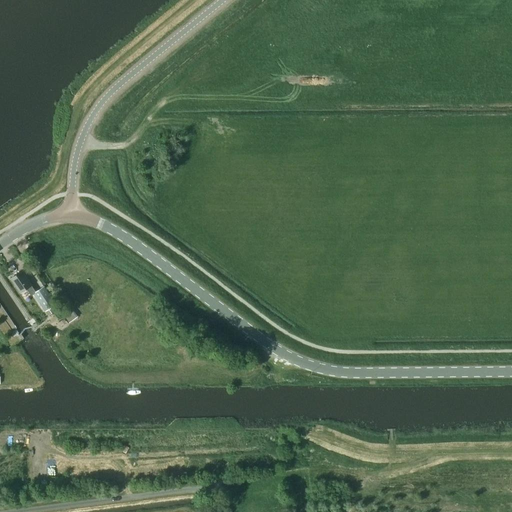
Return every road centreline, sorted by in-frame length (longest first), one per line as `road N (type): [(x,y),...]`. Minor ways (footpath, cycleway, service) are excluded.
road 1 (tertiary): [(511,372),(351,374),(301,362),(102,224),(70,212)]
road 2 (tertiary): [(70,212),(77,151),(92,115),(220,0)]
